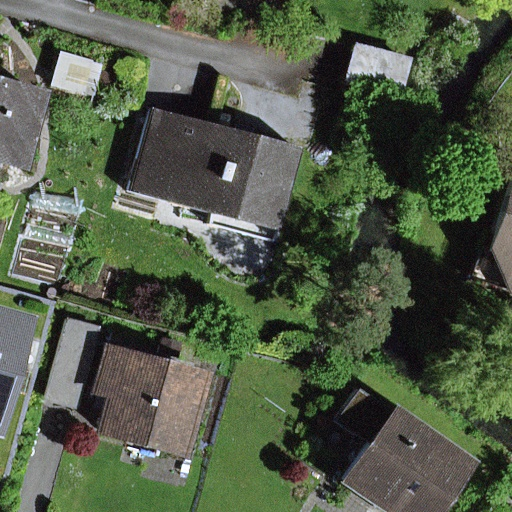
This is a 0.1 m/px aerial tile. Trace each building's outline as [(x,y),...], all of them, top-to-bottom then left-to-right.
[(394,97),(404,61),(353,47),(343,84),(394,97)] [(0,163),(12,167),(32,93),(0,83),(0,163)] [(274,225),(294,150),(149,111),(127,192),(233,220),(234,215),(274,225)] [(511,182),(507,181),(489,236),(483,252),(511,261),(511,182)] [(269,242),(274,225),(234,215),(233,220),(230,232),(269,242)] [(511,261),(483,252),(489,236),(481,233),(466,280),(511,294),(511,261)] [(0,390),(19,324),(0,318),(0,390)] [(67,324),(46,398),(73,406),(94,332),(67,324)] [(110,394),(99,431),(175,452),(195,378),(106,354),(96,390),(110,394)] [(365,445),(341,480),(386,511),(428,511),(459,467),(407,431),(410,428),(355,390),(332,422),(365,445)]
